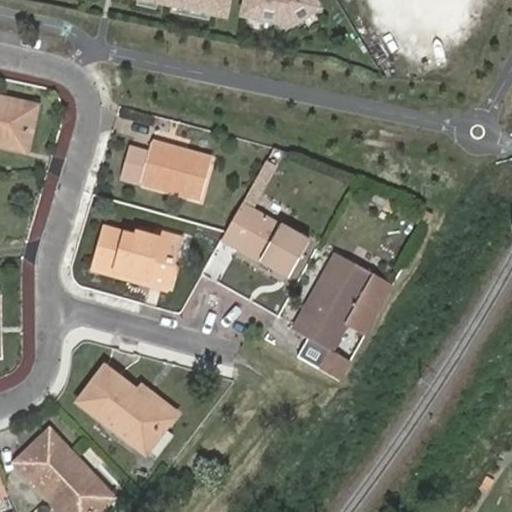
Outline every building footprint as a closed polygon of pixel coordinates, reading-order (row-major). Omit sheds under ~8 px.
[(122,0),(122,1),(228,23),(233,0),(122,0)] [(247,0),(243,21),(293,32),(325,14),(315,0),(247,0)] [(0,137),(24,142),(31,105),(0,98),(0,137)] [(0,137),(0,143),(22,149),(24,142),(0,137)] [(150,152),(128,146),(121,176),(198,197),(210,157),(152,141),(150,152)] [(254,200),(274,165),(265,160),(241,204),(248,207),(253,199),(254,200)] [(248,207),(241,204),(227,229),(222,238),(291,275),(310,241),(248,207)] [(135,237),(104,229),(94,270),(123,277),(124,273),(147,279),(147,284),(165,289),(171,264),(169,263),(175,244),(136,234),(135,237)] [(222,238),(210,260),(223,267),(235,246),(222,238)] [(295,328),(331,348),(347,319),(368,331),(394,285),(337,254),(295,328)] [(285,346),(321,366),(331,348),(295,328),(285,346)] [(352,359),(331,348),(321,366),(342,377),(352,359)] [(104,368),(78,402),(144,454),(175,415),(155,399),(151,405),(104,368)] [(48,432),(15,466),(51,504),(55,500),(66,511),(92,511),(110,496),(48,432)] [(66,511),(55,500),(51,504),(59,511),(107,511),(117,503),(110,496),(92,511),(66,511)]
